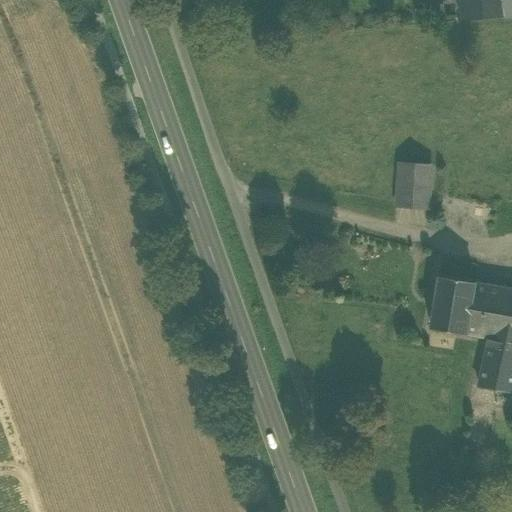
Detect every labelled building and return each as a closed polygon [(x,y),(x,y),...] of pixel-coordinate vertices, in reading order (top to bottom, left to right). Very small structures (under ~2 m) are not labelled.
[(460,0),(462,21),(506,17),(504,0),(460,0)] [(397,206),(429,208),(430,194),(431,167),(399,166),(397,206)] [(432,328),(467,334),(476,282),(441,276),(432,328)] [(467,334),(490,337),(496,314),(511,316),(511,287),(476,282),(467,334)] [(511,316),(496,314),(490,337),(487,355),(480,385),(511,390),(511,316)]
